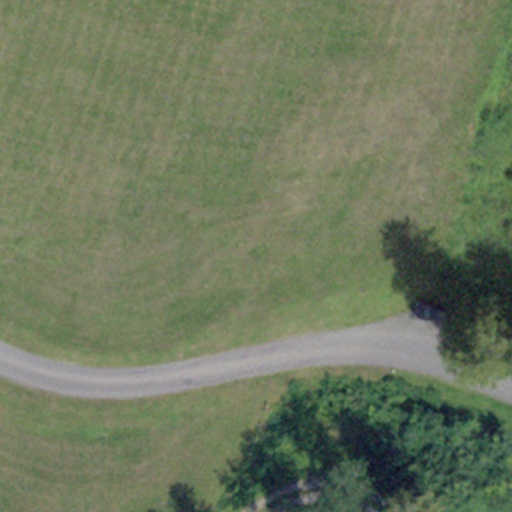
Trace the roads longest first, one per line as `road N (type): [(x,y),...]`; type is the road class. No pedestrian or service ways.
road 1 (unclassified): [(511,382),(422,348),(338,348),(84,382),(0,357)]
road 2 (track): [(385,511),(349,488),(290,494),(266,511)]
